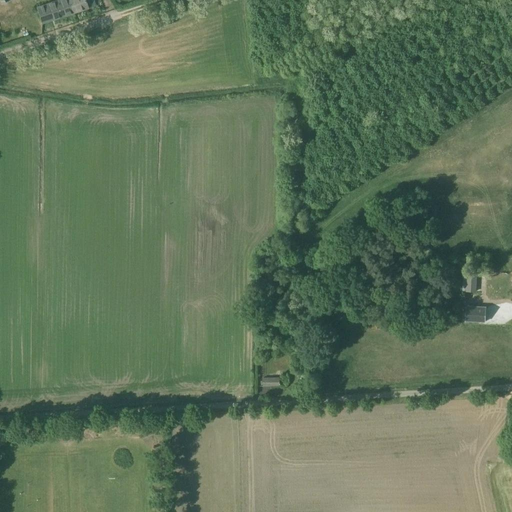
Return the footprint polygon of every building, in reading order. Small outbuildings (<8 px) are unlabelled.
[(68,0),(60,0),(37,8),(42,22),(72,12),(68,0)] [(94,0),(68,0),(72,12),(88,7),(96,5),(94,0)] [(467,273),(466,292),(476,292),(477,274),(467,273)] [(299,282),(296,275),(283,280),(286,287),(299,282)] [(465,321),(486,322),(486,307),(469,306),(466,306),(465,321)]
